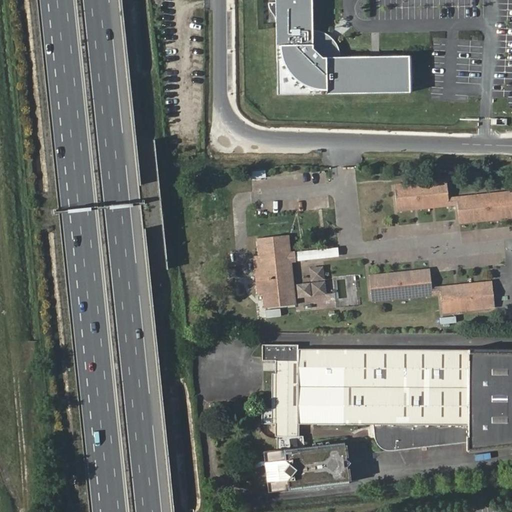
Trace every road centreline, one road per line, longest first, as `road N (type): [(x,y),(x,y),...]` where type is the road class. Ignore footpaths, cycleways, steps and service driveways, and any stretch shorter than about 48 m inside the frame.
road 1 (motorway): [(155,511),(102,0)]
road 2 (motorway): [(57,0),(110,511)]
road 3 (unclassified): [(511,145),(265,136),(239,127),(222,108),(218,0)]
